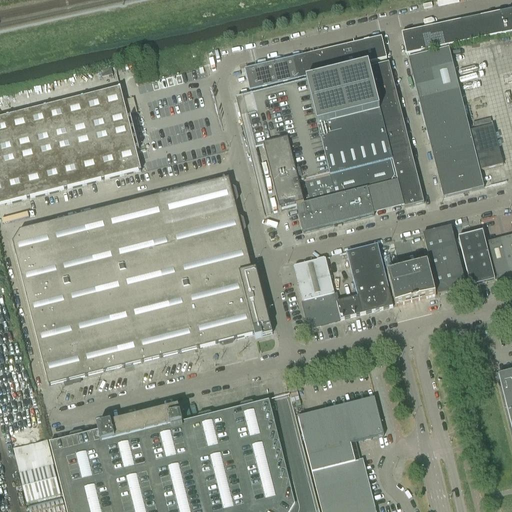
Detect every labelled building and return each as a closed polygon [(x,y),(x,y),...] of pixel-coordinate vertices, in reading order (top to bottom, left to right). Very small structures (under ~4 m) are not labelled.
[(406,56),(511,33),(511,10),(401,34),(406,56)] [(299,81),(309,78),(387,60),(381,38),(293,59),(284,61),(244,71),(250,92),(289,83),(299,81)] [(408,60),(411,74),(452,64),(449,50),(408,60)] [(452,64),(411,74),(415,88),(456,78),(452,64)] [(389,65),(369,70),(373,83),(392,79),(389,65)] [(297,208),(303,235),(374,217),(373,213),(403,206),(401,195),(397,181),(394,167),(390,153),(387,139),(383,125),(380,112),(380,111),(376,97),(373,83),(369,70),(369,67),(306,83),(252,97),(252,96),(250,97),(280,213),(281,213),(281,212),(297,208)] [(102,78),(112,76),(111,69),(100,71),(102,78)] [(456,78),(415,88),(418,102),(459,91),(456,78)] [(392,79),(373,83),(376,97),(396,93),(392,79)] [(127,115),(120,89),(0,119),(0,207),(141,172),(136,153),(144,151),(134,113),(127,115)] [(459,91),(418,102),(422,116),(463,105),(459,91)] [(396,93),(376,97),(380,111),(399,106),(396,93)] [(463,105),(422,116),(426,130),(466,119),(463,105)] [(399,106),(380,111),(380,112),(383,125),(403,120),(399,106)] [(470,133),(468,128),(466,119),(426,130),(429,144),(470,133)] [(403,120),(383,125),(387,139),(406,134),(403,120)] [(493,126),(492,127),(490,120),(472,124),(473,127),(468,128),(470,133),(473,147),(479,172),(503,166),(493,126)] [(470,133),(429,144),(433,158),(473,147),(470,133)] [(406,134),(387,139),(390,153),(410,148),(406,134)] [(484,189),(479,172),(473,147),(433,158),(443,200),(484,189)] [(410,148),(390,153),(394,167),(413,162),(410,148)] [(413,162),(394,167),(397,181),(417,176),(413,162)] [(417,176),(397,181),(401,195),(420,190),(417,176)] [(229,180),(219,182),(221,192),(231,190),(229,180)] [(20,232),(13,244),(49,387),(254,336),(255,339),(268,336),(266,329),(271,328),(256,270),(254,271),(254,273),(252,273),(231,190),(221,192),(219,182),(20,232)] [(401,195),(403,206),(404,209),(424,204),(420,190),(401,195)] [(423,235),(438,297),(466,290),(451,228),(423,235)] [(458,239),(470,288),(471,289),(495,283),(482,233),(458,239)] [(511,278),(511,236),(485,243),(495,283),(511,278)] [(378,247),(347,254),(358,298),(336,304),(337,305),(341,321),(393,308),(378,247)] [(332,266),(327,267),(325,260),(294,268),(302,299),(319,295),(322,309),(337,305),(336,304),(333,290),(338,289),(332,266)] [(395,307),(436,297),(427,265),(387,275),(395,307)] [(319,295),(302,299),(309,329),(341,321),(337,305),(322,309),(319,295)] [(511,373),(498,377),(511,431),(511,373)] [(182,424),(179,412),(178,408),(97,428),(98,433),(97,433),(97,434),(92,435),(92,434),(50,445),(66,511),(318,511),(290,397),(182,424)] [(372,511),(360,462),(358,462),(353,445),(384,437),(374,399),(298,419),(321,511),(372,511)] [(53,467),(19,475),(27,504),(60,496),(53,467)] [(66,511),(63,499),(29,508),(29,511),(66,511)]
